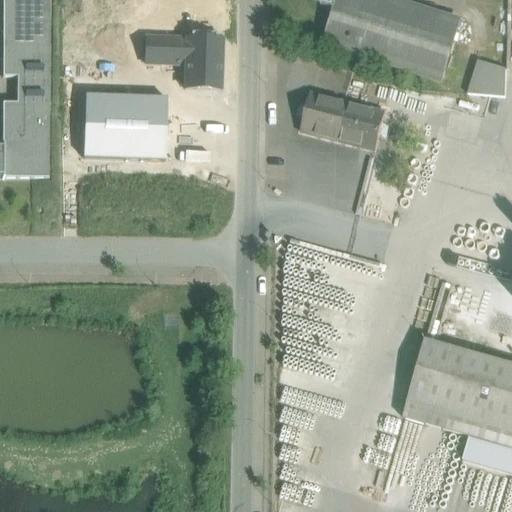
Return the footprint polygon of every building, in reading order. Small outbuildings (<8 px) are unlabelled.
[(48,0),(2,0),(2,23),(2,80),(16,80),(16,106),(2,106),(1,138),(2,151),(1,180),(2,182),(3,182),(3,181),(47,182),(48,0)] [(361,0),(339,0),(325,46),(345,53),(361,0)] [(459,24),(382,0),(361,0),(345,53),(441,82),(459,24)] [(186,43),(145,41),(145,65),(186,66),(186,43)] [(220,43),(186,43),(186,66),(185,91),(219,91),(220,43)] [(506,71),(478,63),(467,96),(505,99),(506,71)] [(348,106),(311,97),(310,96),(301,134),(302,134),(338,143),(348,106)] [(164,163),(166,101),(84,99),(82,161),(164,163)] [(384,116),(348,106),(338,143),(375,152),(375,153),(376,153),(385,115),(384,115),(384,116)] [(511,368),(425,344),(409,401),(410,402),(404,421),(511,450),(511,368)]
